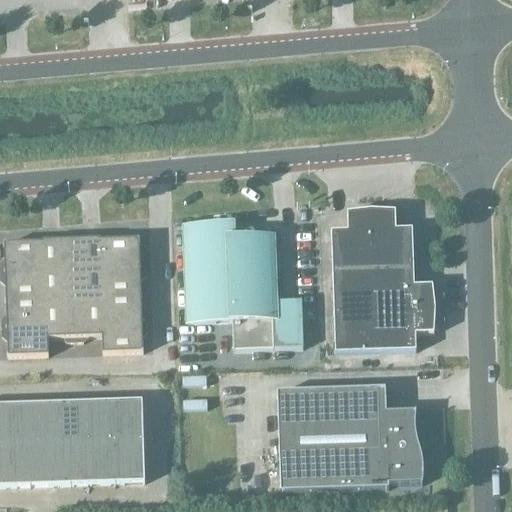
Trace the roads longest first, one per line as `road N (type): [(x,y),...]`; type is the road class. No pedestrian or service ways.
road 1 (unclassified): [(0,188),(475,143)]
road 2 (unclassified): [(470,35),(0,76)]
road 3 (unclassified): [(485,511),(475,143)]
